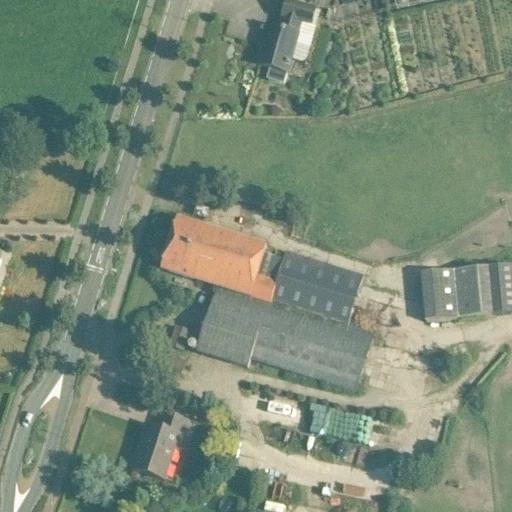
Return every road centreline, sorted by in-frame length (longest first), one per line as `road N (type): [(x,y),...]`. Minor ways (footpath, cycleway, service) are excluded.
road 1 (tertiary): [(65,369),(183,0)]
road 2 (tertiary): [(65,369),(29,414),(10,470),(9,511)]
road 3 (tertiary): [(22,511),(45,472),(65,369)]
